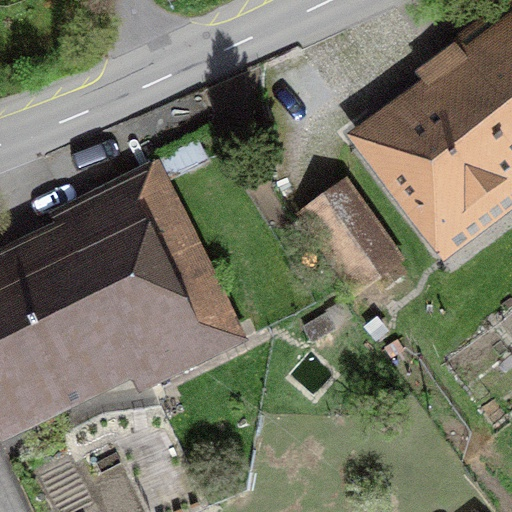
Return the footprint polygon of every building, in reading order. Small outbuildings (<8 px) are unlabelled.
[(453,47),(433,62),(511,167),(511,0),(505,0),(449,42),(453,47)] [(511,214),(511,167),(433,62),(414,76),(420,84),(346,139),(442,266),(511,214)] [(162,157),(174,180),(208,162),(196,139),(162,157)] [(0,445),(130,384),(137,398),(247,346),(159,162),(47,215),(53,228),(0,252),(0,445)] [(406,263),(345,179),(290,218),(351,302),(406,263)]
